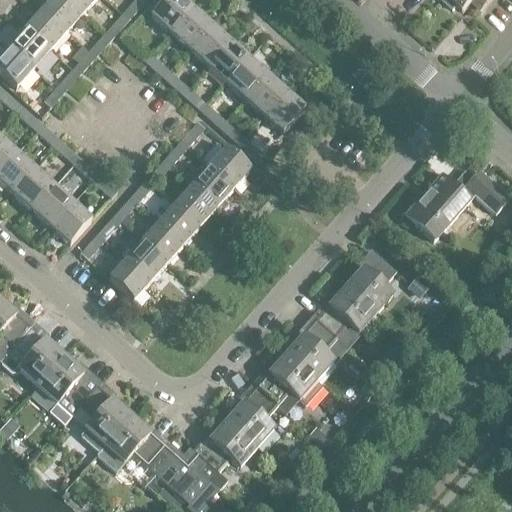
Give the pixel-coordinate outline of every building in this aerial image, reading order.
[(83,18),(63,0),(55,0),(42,14),(67,36),(83,18)] [(99,0),(63,0),(83,18),(99,0)] [(136,0),(121,18),(129,24),(145,5),(139,0),(136,0)] [(177,0),(168,0),(151,19),(170,37),(192,13),(177,0)] [(481,14),(492,0),(442,0),(441,2),(454,13),(458,9),(464,15),(472,6),(481,14)] [(210,29),(192,13),(170,37),(189,53),(210,29)] [(67,36),(42,14),(26,33),(50,55),(67,36)] [(129,24),(121,18),(105,36),(112,43),(129,24)] [(229,46),(210,29),(189,53),(207,70),(229,46)] [(50,55),(26,33),(9,52),(33,74),(50,55)] [(88,55),(95,62),(112,43),(105,36),(88,55)] [(132,41),(125,48),(144,65),(151,58),(132,41)] [(248,63),(229,46),(207,70),(226,87),(248,63)] [(33,74),(9,52),(0,61),(0,78),(16,93),(33,74)] [(83,75),(95,62),(88,55),(71,74),(78,80),(83,75)] [(170,75),(151,58),(144,65),(163,82),(170,75)] [(266,80),(248,63),(226,87),(245,104),(266,80)] [(67,93),(78,80),(71,74),(54,93),(62,99),(67,93)] [(188,91),(170,75),(163,82),(168,87),(182,99),(188,91)] [(285,96),(266,80),(245,104),(263,120),(285,96)] [(207,108),(188,91),(182,99),(197,113),(200,115),(207,108)] [(54,108),(62,99),(54,93),(37,112),(45,118),(54,108)] [(23,111),(4,95),(0,99),(0,103),(17,118),(23,111)] [(304,114),(285,96),(263,120),(283,138),(304,114)] [(226,125),(207,108),(200,115),(204,118),(219,132),(226,125)] [(42,128),(23,111),(17,118),(36,135),(42,128)] [(188,151),(205,132),(197,125),(180,144),(188,151)] [(244,142),(226,125),(219,132),(238,149),(244,142)] [(54,152),(61,145),(42,128),(36,135),(54,152)] [(0,142),(0,174),(16,157),(0,142)] [(264,159),(244,142),(238,149),(257,166),(264,159)] [(188,151),(180,144),(164,163),(171,170),(188,151)] [(74,157),(61,145),(54,152),(73,168),(79,161),(74,157)] [(251,173),(227,151),(209,170),(234,192),(251,173)] [(16,157),(0,174),(0,185),(13,198),(35,173),(16,157)] [(89,170),(79,161),(73,168),(92,185),(98,178),(89,170)] [(171,170),(164,163),(147,182),(155,189),(171,170)] [(234,192),(209,170),(193,189),(217,211),(234,192)] [(35,173),(13,198),(32,214),(54,190),(35,173)] [(495,220),(510,203),(478,175),(459,196),(441,180),(404,221),(433,247),(474,201),(495,220)] [(112,190),(98,178),(92,185),(111,202),(117,195),(112,190)] [(155,189),(147,182),(131,201),(138,207),(155,189)] [(217,211),(193,189),(176,208),(200,229),(217,211)] [(54,190),(32,214),(51,231),(72,207),(54,190)] [(138,207),(131,201),(114,219),(121,226),(138,207)] [(72,207),(51,231),(70,248),(92,224),(72,207)] [(200,229),(176,208),(159,226),(184,248),(200,229)] [(121,226),(114,219),(97,238),(105,245),(121,226)] [(184,248),(159,226),(143,245),(167,267),(184,248)] [(105,245),(97,238),(80,258),(87,264),(105,245)] [(143,245),(126,264),(150,285),(167,267),(143,245)] [(367,268),(345,292),(376,319),(393,300),(384,292),(397,277),(371,254),(363,264),(367,268)] [(126,264),(109,283),(133,305),(150,285),(126,264)] [(429,291),(417,280),(407,292),(419,303),(429,291)] [(320,312),(312,322),(337,345),(350,330),(359,338),(376,319),(345,292),(324,316),(320,312)] [(0,367),(35,328),(25,318),(21,323),(0,304),(0,367)] [(316,386),(346,353),(312,322),(303,331),(307,335),(286,359),(316,386)] [(44,336),(35,328),(0,367),(11,378),(21,377),(38,392),(65,362),(41,340),(44,336)] [(322,391),(316,386),(286,359),(264,382),(261,379),(252,388),(277,411),(290,397),(304,410),(322,391)] [(79,412),(102,387),(92,378),(88,383),(65,362),(38,392),(56,408),(51,414),(65,427),(79,412)] [(111,395),(102,387),(79,412),(94,424),(79,441),(99,458),(132,421),(107,400),(111,395)] [(277,411),(252,388),(244,398),(248,401),(227,425),(257,453),(274,434),(265,425),(277,411)] [(147,472),(169,446),(160,438),(156,443),(132,421),(99,458),(96,461),(115,478),(132,459),(147,472)] [(201,446),(192,455),(208,469),(200,479),(219,495),(229,485),(219,476),(231,464),(240,472),(257,453),(227,425),(205,449),(201,446)] [(187,462),(169,446),(147,472),(192,511),(204,511),(219,495),(200,479),(208,469),(192,455),(187,462)]
